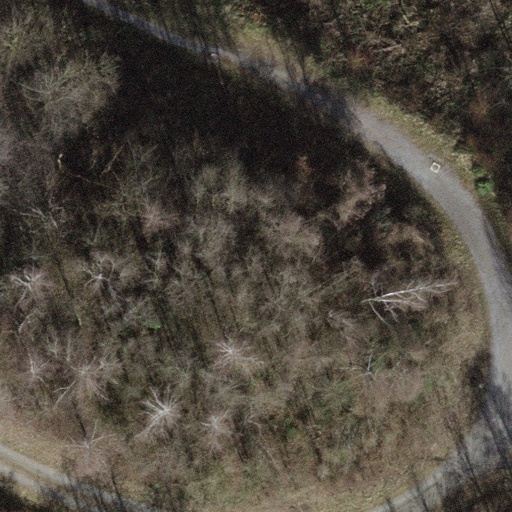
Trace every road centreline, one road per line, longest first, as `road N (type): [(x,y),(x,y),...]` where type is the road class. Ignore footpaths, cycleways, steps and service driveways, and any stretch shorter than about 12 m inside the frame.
road 1 (track): [(504,310),(489,258),(457,199),(385,137),(302,87),(223,53)]
road 2 (track): [(400,511),(445,487),(502,425),(510,372),(504,310)]
road 3 (track): [(0,453),(51,484),(137,511)]
